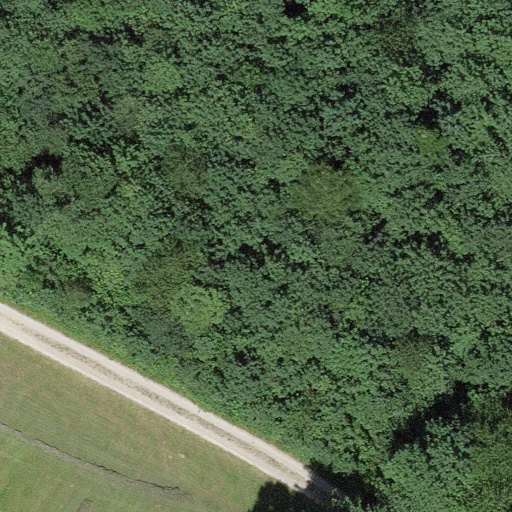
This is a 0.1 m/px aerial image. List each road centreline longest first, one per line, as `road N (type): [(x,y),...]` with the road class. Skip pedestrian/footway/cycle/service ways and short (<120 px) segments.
road 1 (track): [(457,0),(441,511)]
road 2 (track): [(334,511),(276,468),(0,324)]
